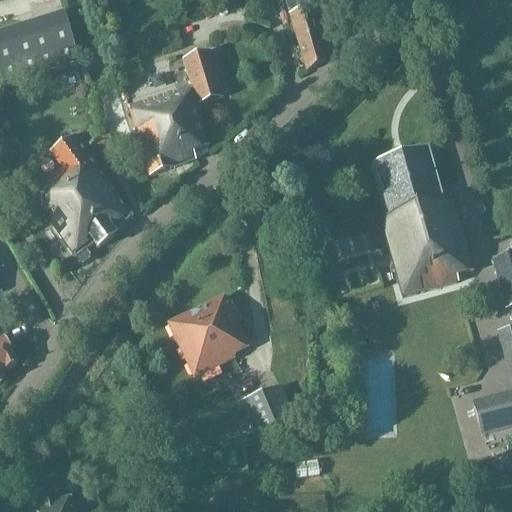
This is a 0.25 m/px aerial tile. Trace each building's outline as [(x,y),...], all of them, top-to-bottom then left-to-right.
[(283,0),(284,1),(286,7),(306,74),(326,61),(306,0),(283,0)] [(0,81),(1,85),(77,62),(63,16),(0,35),(0,81)] [(209,53),(183,62),(191,88),(128,109),(149,179),(195,162),(192,154),(209,148),(196,108),(222,99),(209,53)] [(74,137),(50,154),(61,170),(45,182),(48,186),(31,198),(75,260),(75,259),(79,264),(83,266),(89,261),(90,257),(86,252),(94,246),(97,250),(115,237),(112,233),(132,219),(74,137)] [(426,153),(375,167),(390,220),(380,223),(402,300),(456,284),(455,278),(472,272),(453,202),(441,205),(426,153)] [(511,257),(492,263),(507,314),(511,312),(511,257)] [(233,358),(249,350),(224,298),(167,326),(193,380),(234,360),(233,358)] [(0,374),(17,366),(0,331),(0,382),(3,381),(0,375),(0,374)] [(344,339),(335,339),(337,371),(346,371),(344,339)] [(279,389),(242,404),(257,441),(294,426),(279,389)] [(511,397),(473,409),(481,437),(511,427),(511,397)] [(72,511),(70,500),(25,510),(25,511),(72,511)]
